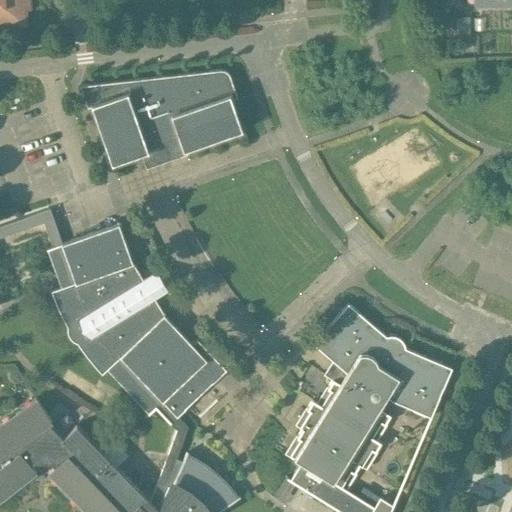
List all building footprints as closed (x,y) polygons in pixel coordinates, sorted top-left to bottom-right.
[(0,0),(0,30),(12,30),(11,24),(25,23),(24,9),(30,9),(29,0),(0,0)] [(450,16),(451,37),(471,36),(470,15),(450,16)] [(228,72),(226,71),(225,70),(223,69),(221,69),(220,69),(80,85),(84,98),(88,96),(111,163),(148,151),(146,147),(180,140),(183,150),(242,130),(230,95),(235,92),(228,72)] [(61,287),(52,290),(55,298),(57,305),(59,308),(62,316),(67,325),(72,334),(76,341),(79,346),(84,352),(88,357),(103,373),(107,369),(150,414),(156,407),(171,422),(177,417),(227,370),(198,338),(193,343),(165,314),(154,296),(151,298),(141,281),(144,279),(133,261),(119,223),(63,243),(47,248),(61,287)] [(0,426),(49,408),(0,283),(0,426)] [(452,367),(406,347),(405,345),(405,343),(404,341),(402,339),(401,337),(399,336),(398,335),(395,335),(394,334),(390,334),(389,334),(387,335),(349,302),(314,343),(341,366),(319,402),(313,399),(307,408),(311,410),(300,427),(303,428),(297,436),(300,438),(291,454),(302,461),(290,479),(314,494),(342,511),(390,511),(393,505),(380,496),(374,506),(342,486),(352,470),(355,472),(360,464),(362,465),(373,449),(376,451),(382,441),(376,438),(391,414),(380,407),(387,396),(393,399),(431,416),(452,367)] [(192,403),(199,411),(222,391),(216,383),(192,403)] [(0,511),(208,511),(205,509),(200,503),(194,497),(188,492),(181,488),(174,485),(175,484),(173,483),(172,486),(168,484),(159,508),(151,499),(77,424),(63,437),(49,421),(51,420),(44,412),(0,428),(0,511)] [(177,417),(171,422),(176,430),(151,499),(159,508),(168,484),(172,486),(173,483),(175,484),(174,485),(181,488),(188,492),(194,497),(200,503),(205,509),(208,511),(240,490),(225,466),(205,448),(189,440),(191,432),(177,417)]
